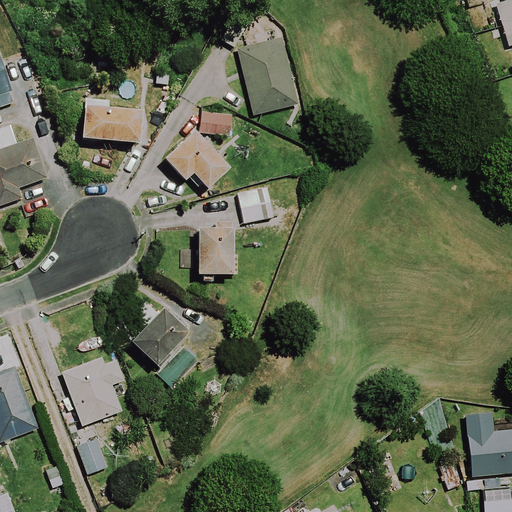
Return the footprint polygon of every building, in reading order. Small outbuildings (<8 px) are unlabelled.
[(298,105),(282,40),(237,51),(253,116),(298,105)] [(0,107),(14,104),(0,55),(0,107)] [(110,73),(104,55),(88,60),(95,78),(110,73)] [(110,103),(84,101),(80,140),(137,146),(140,114),(109,111),(110,103)] [(234,116),(202,113),(200,134),(232,138),(234,116)] [(17,145),(11,127),(0,130),(0,206),(20,200),(17,189),(49,179),(37,139),(17,145)] [(230,169),(194,132),(163,161),(183,183),(192,175),(207,191),(230,169)] [(274,218),(267,189),(236,196),(244,225),(274,218)] [(236,277),(237,230),(198,229),(196,276),(236,277)] [(192,333),(167,309),(131,345),(156,369),(192,333)] [(199,365),(186,349),(157,375),(171,390),(199,365)] [(124,382),(115,355),(62,374),(81,427),(121,413),(112,386),(124,382)] [(0,445),(39,430),(16,368),(0,373),(0,445)] [(492,414),(466,417),(472,477),(511,473),(511,427),(493,430),(492,414)] [(97,441),(78,447),(87,475),(107,469),(97,441)] [(511,511),(511,496),(511,489),(482,492),(484,511),(511,511)] [(0,511),(12,511),(7,495),(0,497),(0,511)]
